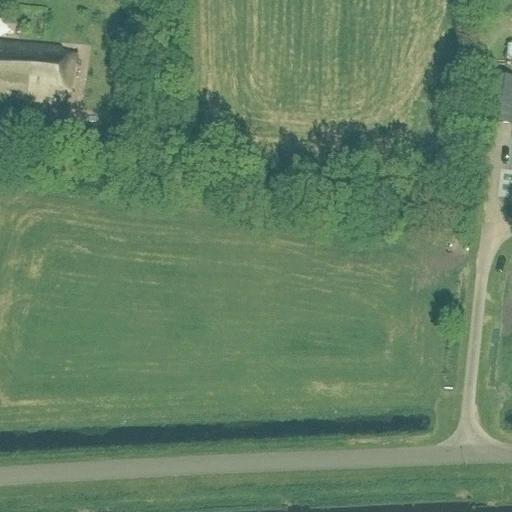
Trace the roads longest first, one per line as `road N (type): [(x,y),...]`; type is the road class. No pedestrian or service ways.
road 1 (track): [(511,224),(0,164)]
road 2 (unclassified): [(0,478),(468,454)]
road 3 (unclassified): [(468,454),(490,221)]
road 4 (track): [(171,184),(166,0)]
